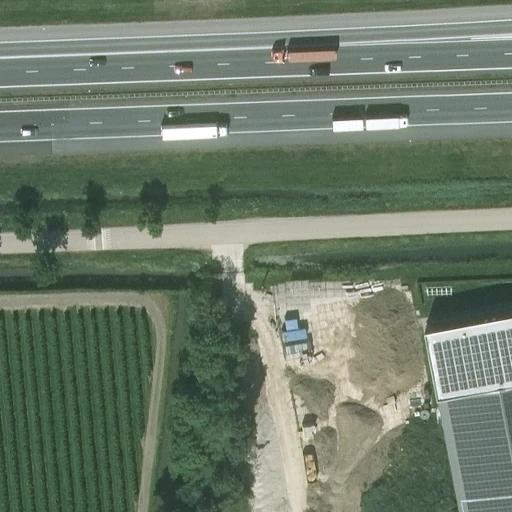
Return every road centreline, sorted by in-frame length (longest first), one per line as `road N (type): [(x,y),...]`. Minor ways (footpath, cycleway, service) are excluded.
road 1 (motorway): [(0,125),(511,107)]
road 2 (unclassified): [(0,243),(511,226)]
road 3 (motorway): [(299,63),(0,74)]
road 4 (motorway): [(511,39),(299,63)]
road 5 (motorway): [(511,55),(299,63)]
